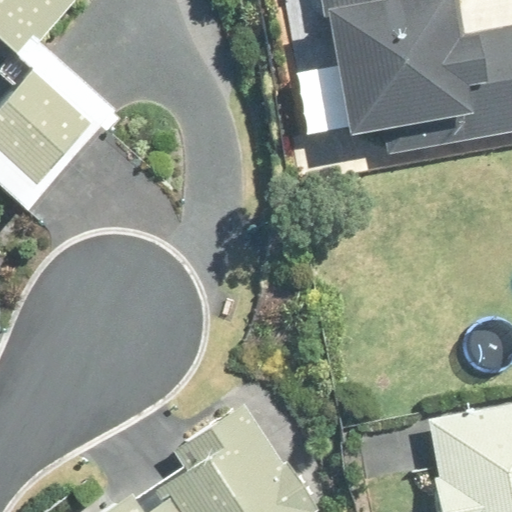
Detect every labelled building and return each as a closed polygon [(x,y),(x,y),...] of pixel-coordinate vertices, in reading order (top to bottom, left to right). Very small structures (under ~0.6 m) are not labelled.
[(0,0),(0,196),(33,224),(118,122),(39,55),(84,0),(0,0)] [(432,0),(326,0),(354,147),(388,140),(392,160),(511,137),(511,33),(464,43),(455,0),(433,0),(432,0)] [(511,511),(511,412),(429,428),(439,484),(433,484),(438,511),(511,511)] [(243,413),(175,456),(187,474),(163,490),(177,511),(315,511),(288,470),(283,473),(243,413)] [(109,511),(177,511),(163,490),(137,505),(131,498),(109,511)]
